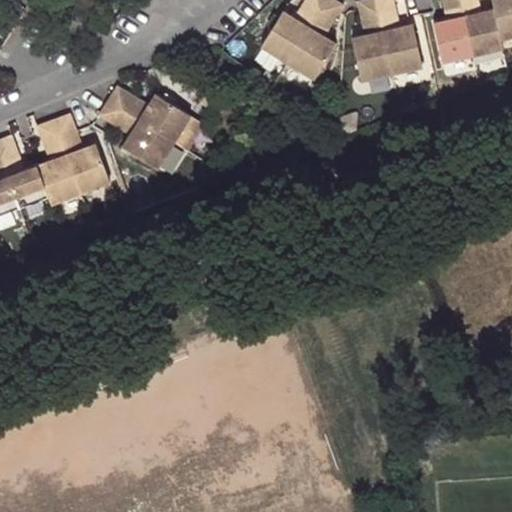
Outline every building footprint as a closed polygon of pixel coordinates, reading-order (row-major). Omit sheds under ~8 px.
[(327,0),(306,0),(301,10),(316,19),(327,0)] [(327,0),(316,19),(330,28),(345,4),(338,0),(327,0)] [(377,0),(360,0),(367,26),(383,22),(377,0)] [(377,0),(383,22),(401,17),(396,0),(377,0)] [(445,0),(447,9),(464,6),(462,0),(445,0)] [(511,34),(511,0),(494,0),(496,6),(504,37),(511,34)] [(464,6),(466,12),(484,8),(482,2),(464,6)] [(447,9),(449,16),(466,12),(464,6),(447,9)] [(496,6),(484,8),(466,12),(475,53),(506,46),(504,37),(496,6)] [(311,26),(297,17),(285,9),(263,46),(289,62),(311,26)] [(301,10),(297,17),(311,26),(316,19),(301,10)] [(475,53),(466,12),(449,16),(436,19),(446,61),(475,53)] [(402,24),(401,17),(383,22),(385,28),(402,24)] [(326,34),(330,28),(316,19),(311,26),(326,34)] [(424,65),(414,21),(402,24),(385,28),(395,72),(424,65)] [(367,26),(368,32),(385,28),(383,22),(367,26)] [(315,78),(337,42),(326,34),(311,26),(289,62),(315,78)] [(385,28),(368,32),(354,35),(365,79),(395,72),(385,28)] [(106,101),(131,117),(140,102),(115,86),(106,101)] [(218,100),(205,91),(198,101),(211,110),(218,100)] [(146,105),(136,120),(172,142),(185,151),(201,124),(153,94),(146,105)] [(96,117),(122,132),(131,117),(106,101),(96,117)] [(140,102),(131,117),(136,120),(146,105),(140,102)] [(52,116),(62,145),(79,139),(68,111),(52,116)] [(35,123),(47,151),(62,145),(52,116),(35,123)] [(122,132),(127,135),(136,120),(131,117),(122,132)] [(136,120),(127,135),(120,147),(156,169),(172,142),(136,120)] [(0,135),(0,159),(3,168),(20,161),(9,132),(0,135)] [(62,145),(65,151),(81,145),(79,139),(62,145)] [(108,180),(93,141),(81,145),(65,151),(79,191),(108,180)] [(47,151),(49,156),(65,151),(62,145),(47,151)] [(65,151),(49,156),(34,162),(47,194),(50,202),(79,191),(65,151)] [(3,168),(5,173),(22,167),(20,161),(3,168)] [(47,194),(34,162),(22,167),(5,173),(17,206),(47,194)] [(5,173),(0,175),(0,211),(17,206),(5,173)] [(424,425),(404,426),(405,434),(424,432),(424,425)]
